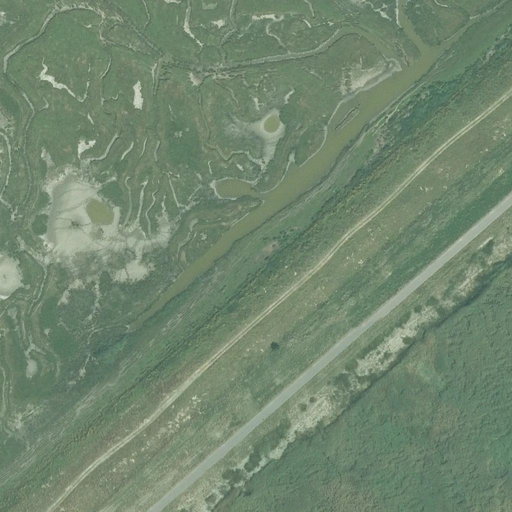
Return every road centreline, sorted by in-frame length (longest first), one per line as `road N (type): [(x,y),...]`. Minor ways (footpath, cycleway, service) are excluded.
road 1 (track): [(37,511),(511,77)]
road 2 (track): [(511,197),(156,511)]
